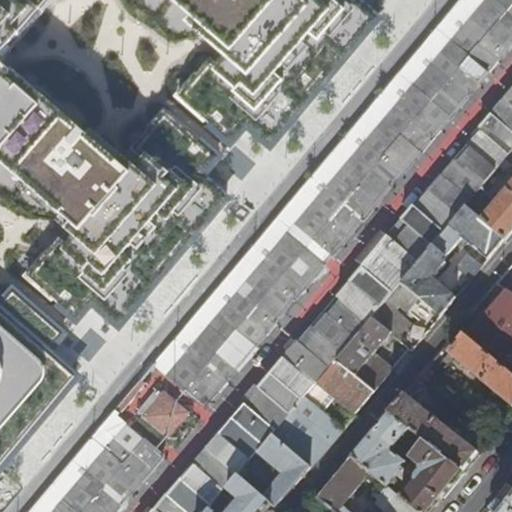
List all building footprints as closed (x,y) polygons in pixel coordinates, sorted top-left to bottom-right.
[(0,170),(66,229),(27,272),(76,316),(94,296),(124,322),(233,199),(208,177),(221,162),(166,113),(124,160),(8,57),(58,0),(160,0),(220,52),(177,100),(235,150),(255,127),(274,144),(384,19),(361,0),(0,0),(0,469),(83,376),(53,349),(67,333),(12,285),(0,298),(0,170)] [(300,226),(490,0),(468,0),(287,215),(300,226)] [(511,46),(511,0),(490,0),(300,226),(318,241),(336,256),(511,46)] [(511,93),(158,511),(210,511),(213,510),(230,489),(241,476),(260,453),(275,436),(306,399),(310,394),(319,384),(320,382),(339,360),(375,318),(388,302),(394,294),(403,284),(419,265),(468,208),(474,201),(492,179),(511,155),(511,93)] [(497,183),(492,179),(474,201),(468,208),(506,240),(511,232),(511,185),(498,202),(490,195),(493,192),(491,190),(497,183)] [(462,236),(490,260),(506,240),(468,208),(419,265),(403,284),(411,291),(414,293),(441,317),(455,301),(457,298),(440,282),(428,282),(446,261),(443,258),(462,236)] [(309,252),(318,241),(300,226),(287,215),(282,211),(273,221),(280,227),(293,238),(309,252)] [(293,238),(280,227),(163,364),(175,374),(293,238)] [(309,252),(293,238),(175,374),(210,405),(327,267),(309,252)] [(456,266),(473,279),(484,266),(467,252),(456,266)] [(403,301),(411,291),(403,284),(394,294),(403,301)] [(403,307),(430,330),(441,317),(414,293),(403,307)] [(511,299),(505,295),(468,337),(503,366),(511,355),(511,299)] [(426,335),(388,302),(375,318),(392,333),(407,345),(413,350),(426,335)] [(374,355),(392,333),(375,318),(339,360),(357,375),(374,355)] [(449,353),(511,405),(511,373),(503,366),(468,337),(466,334),(449,353)] [(401,352),(406,355),(408,356),(413,350),(407,345),(401,352)] [(393,371),(374,355),(357,375),(376,391),(393,371)] [(319,384),(356,415),(376,391),(357,375),(339,360),(320,382),(319,384)] [(434,372),(429,368),(422,376),(428,380),(434,372)] [(151,389),(147,386),(121,416),(125,420),(151,389)] [(166,396),(161,392),(143,413),(170,437),(189,414),(186,411),(188,409),(175,398),(173,400),(167,395),(166,396)] [(316,400),(310,394),(306,399),(312,404),(316,400)] [(480,454),(407,394),(390,413),(414,433),(426,442),(464,473),(480,454)] [(344,430),(312,404),(306,399),(275,436),(312,468),(344,430)] [(410,438),(414,433),(390,413),(353,459),(378,479),(383,483),(390,488),(408,465),(392,452),(406,435),(410,438)] [(38,511),(58,511),(72,496),(130,429),(118,419),(38,511)] [(119,511),(165,459),(130,429),(72,496),(58,511),(119,511)] [(256,488),(241,476),(230,489),(240,497),(237,501),(241,504),(234,511),(215,511),(213,510),(210,511),(268,511),(273,506),(277,509),(312,468),(275,436),(260,453),(285,474),(266,497),(261,492),(264,489),(258,485),(256,488)] [(418,484),(405,501),(419,511),(433,511),(464,473),(426,442),(412,458),(421,466),(422,471),(417,478),(416,482),(418,484)] [(373,484),(378,479),(353,459),(319,499),(335,511),(373,511),(350,511),(344,507),(367,479),(373,484)] [(377,505),(385,511),(419,511),(405,501),(390,488),(383,483),(374,495),(380,499),(377,505)]
